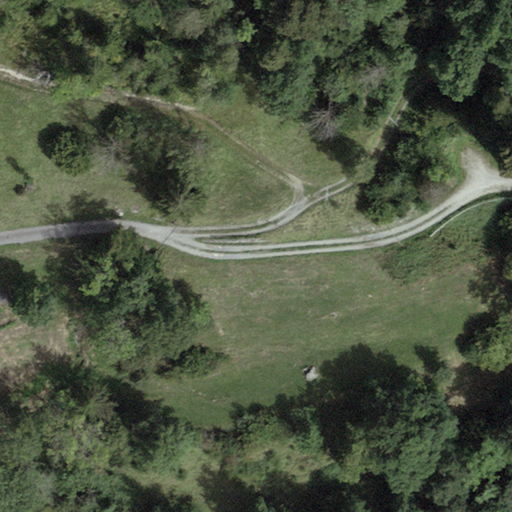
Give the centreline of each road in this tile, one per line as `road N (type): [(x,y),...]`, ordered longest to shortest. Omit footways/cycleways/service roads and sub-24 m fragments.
road 1 (track): [(511,188),(466,195),(427,222),(374,241),(237,252),(202,250),(151,231)]
road 2 (track): [(151,231),(105,227),(0,238)]
